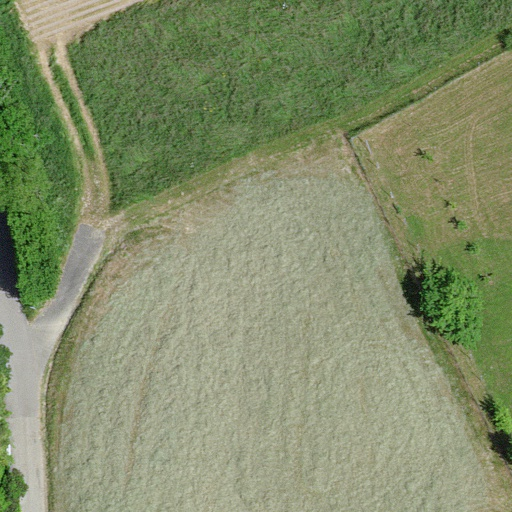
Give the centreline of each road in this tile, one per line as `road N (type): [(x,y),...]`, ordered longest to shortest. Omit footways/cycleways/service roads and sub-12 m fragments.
road 1 (track): [(79,155),(85,239),(511,23)]
road 2 (unclassified): [(0,249),(12,306),(21,511)]
road 3 (track): [(85,239),(15,369)]
